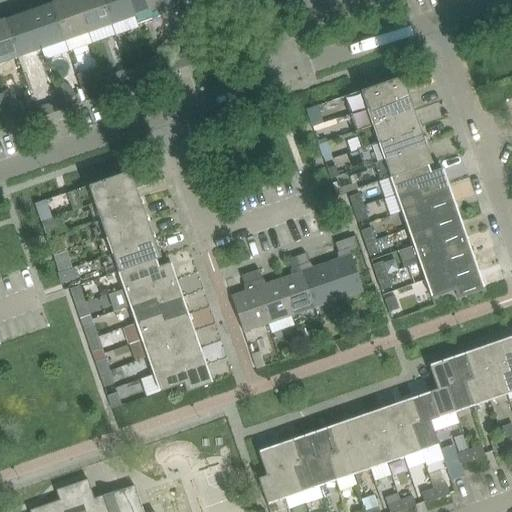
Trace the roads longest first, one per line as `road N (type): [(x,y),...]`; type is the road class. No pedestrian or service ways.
road 1 (residential): [(313,201),(204,238),(165,115)]
road 2 (residential): [(511,239),(432,23)]
road 3 (residential): [(0,171),(165,115)]
road 4 (residential): [(283,73),(432,23)]
road 5 (residential): [(165,115),(283,73)]
